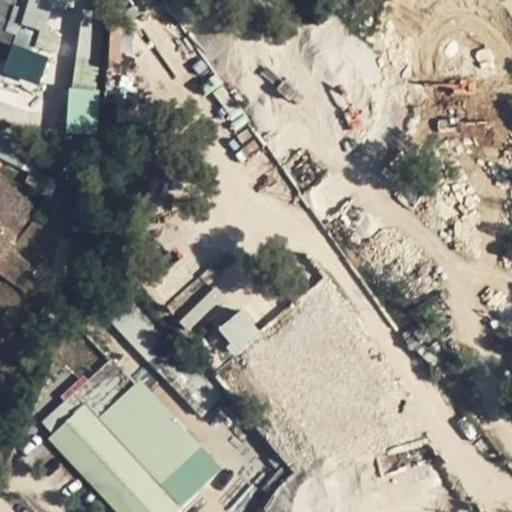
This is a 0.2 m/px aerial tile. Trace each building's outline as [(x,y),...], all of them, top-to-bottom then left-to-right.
[(9,0),(0,32),(0,55),(37,67),(44,45),(22,37),(31,0),(9,0)] [(64,17),(43,12),(41,28),(42,28),(60,32),(64,17)] [(108,61),(120,61),(120,24),(108,24),(108,61)] [(98,133),(97,89),(66,89),(67,133),(98,133)] [(0,207),(1,209),(0,209),(0,269),(4,271),(43,207),(0,179),(0,207)] [(190,331),(222,298),(212,288),(180,321),(190,331)] [(238,308),(216,331),(239,353),(262,330),(238,308)] [(36,424),(114,511),(183,511),(227,473),(139,375),(129,384),(108,360),(36,424)]
